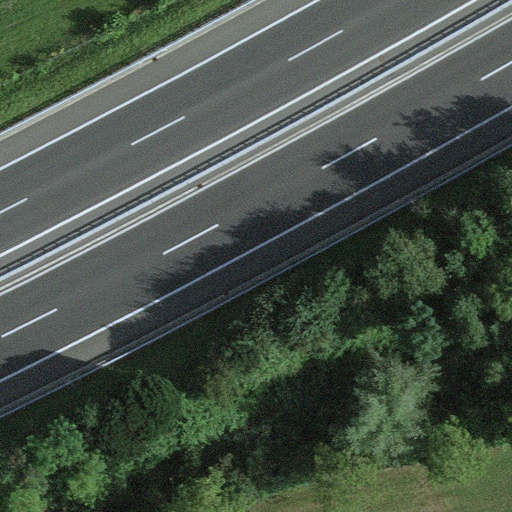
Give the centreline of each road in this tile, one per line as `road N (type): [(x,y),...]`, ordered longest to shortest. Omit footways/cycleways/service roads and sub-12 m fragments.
road 1 (motorway): [(0,348),(135,283),(511,72)]
road 2 (motorway): [(404,0),(0,228)]
